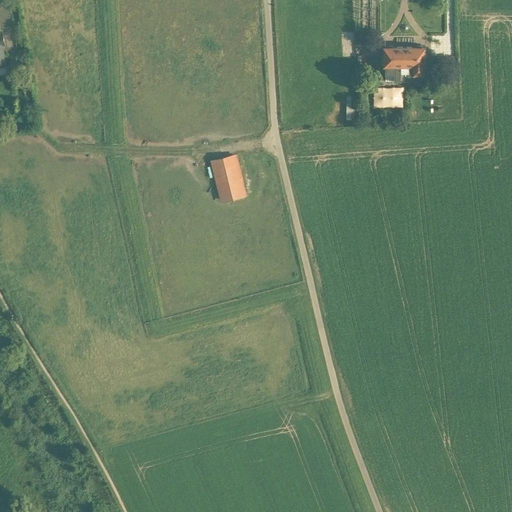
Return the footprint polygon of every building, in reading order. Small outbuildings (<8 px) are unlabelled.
[(358,34),(357,50),(373,51),(374,35),(358,34)] [(413,75),(417,75),(423,75),(423,66),(426,66),(426,57),(425,57),(425,47),(423,47),(423,46),(422,44),(417,44),(416,46),(416,47),(405,47),(405,66),(408,66),(408,74),(413,74),(413,75)] [(384,47),(384,57),(383,57),(383,66),(385,66),(385,74),(394,74),(394,81),(401,81),(401,66),(405,66),(405,47),(394,47),(394,46),(392,45),(388,45),(387,46),(386,46),(386,47),(384,47)] [(415,75),(414,83),(425,83),(425,75),(415,75)] [(375,108),(405,107),(404,85),(374,86),(375,108)] [(236,155),(212,161),(222,200),(246,194),(236,155)]
